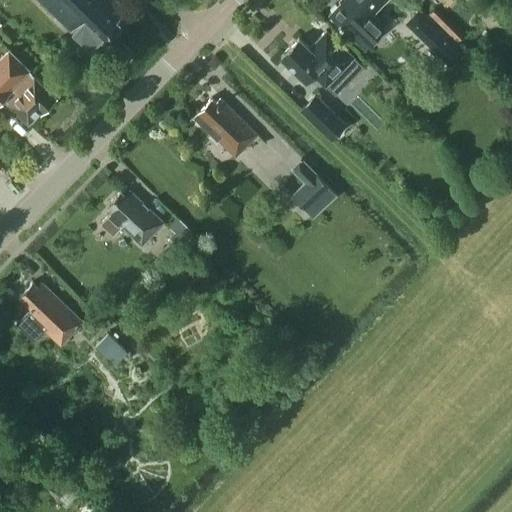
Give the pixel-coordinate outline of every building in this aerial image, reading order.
[(39,0),(71,31),(73,29),(90,46),(101,35),(102,36),(113,36),(118,31),(118,20),(116,19),(127,8),(118,0),(39,0)] [(341,0),(329,13),(350,33),(365,48),(384,28),(370,15),(384,0),(341,0)] [(421,7),(406,23),(423,39),(438,24),(421,7)] [(442,24),(458,41),(468,32),(451,15),(442,24)] [(325,85),(353,56),(326,30),(309,47),(299,37),(280,56),(305,79),(312,72),(325,85)] [(55,95),(29,69),(8,49),(0,57),(0,99),(2,97),(28,121),(39,109),(40,110),(55,95)] [(345,123),(315,94),(301,108),(331,138),(345,123)] [(194,115),(235,156),(257,133),(219,97),(216,101),(211,96),(198,110),(198,111),(194,115)] [(289,195),(304,211),(329,187),(314,172),(289,195)] [(108,212),(99,221),(113,234),(121,225),(141,244),(163,221),(129,190),(125,194),(120,190),(108,203),(112,207),(108,212)] [(189,230),(183,223),(168,238),(175,244),(189,230)] [(82,321),(41,282),(37,286),(32,281),(19,295),(24,300),(20,304),(26,310),(15,321),(33,339),(44,328),(60,343),(82,321)] [(95,344),(114,363),(126,351),(107,332),(95,344)] [(196,417),(188,408),(179,416),(187,425),(196,417)] [(15,468),(29,481),(50,459),(32,443),(20,456),(23,459),(15,468)] [(51,484),(61,494),(72,483),(61,473),(51,484)]
